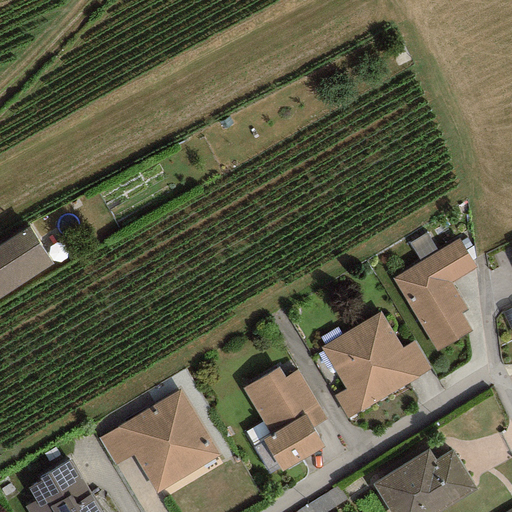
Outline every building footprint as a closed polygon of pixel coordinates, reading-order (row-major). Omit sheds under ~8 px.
[(28,227),(0,244),(0,298),(53,264),(28,227)] [(427,230),(412,239),(422,255),(437,246),(427,230)] [(476,268),(459,239),(392,278),(436,352),(472,331),(461,312),(467,309),(450,283),(476,268)] [(511,308),(502,313),(511,332),(511,308)] [(380,312),(321,347),(345,390),(333,396),(347,419),(431,370),(414,341),(402,348),(380,312)] [(263,440),(282,472),(324,447),(313,428),(327,420),(297,370),(284,377),(278,367),(242,389),(270,436),(263,440)] [(133,455),(156,494),(220,455),(180,388),(96,438),(114,467),(133,455)] [(372,484),(389,511),(440,511),(476,490),(452,450),(435,461),(428,450),(372,484)] [(25,507),(28,511),(102,511),(102,510),(101,511),(70,458),(37,477),(39,481),(28,488),(35,501),(25,507)]
